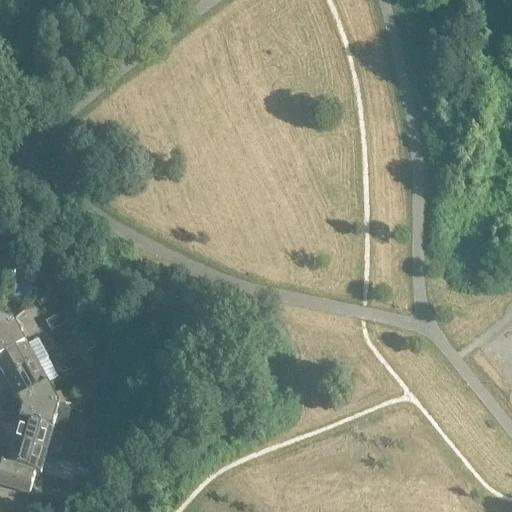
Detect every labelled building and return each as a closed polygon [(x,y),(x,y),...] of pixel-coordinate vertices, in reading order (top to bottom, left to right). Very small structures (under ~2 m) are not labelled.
[(8,261),(0,258),(0,270),(5,272),(8,261)] [(18,264),(8,261),(5,272),(15,275),(18,264)] [(80,319),(75,310),(65,316),(70,324),(80,319)] [(65,315),(46,325),(51,334),(52,334),(68,325),(70,324),(65,316),(65,315)] [(84,327),(80,319),(70,324),(74,333),(84,327)] [(0,344),(15,326),(0,321),(0,344)] [(68,325),(52,334),(58,346),(75,337),(68,325)] [(0,360),(26,347),(15,326),(0,344),(0,360)] [(50,360),(39,340),(26,347),(0,360),(0,370),(7,384),(37,367),(50,360)] [(101,358),(97,350),(87,355),(91,364),(101,358)] [(106,367),(101,358),(91,364),(96,372),(106,367)] [(48,387),(37,367),(7,384),(18,403),(48,387)] [(60,409),(48,387),(18,403),(23,412),(60,409)] [(114,387),(100,388),(101,403),(115,401),(114,387)] [(53,432),(60,409),(23,412),(20,422),(53,432)] [(53,432),(20,422),(13,443),(13,444),(47,454),(53,432)] [(97,434),(95,444),(106,447),(109,438),(97,434)] [(9,442),(2,464),(36,474),(36,475),(40,476),(47,454),(13,444),(13,443),(9,442)] [(106,447),(95,444),(92,453),(103,456),(106,447)] [(36,474),(2,464),(0,472),(0,487),(29,496),(36,475),(36,474)] [(85,478),(82,488),(93,491),(96,482),(85,478)] [(93,491),(82,488),(79,497),(90,500),(93,491)]
